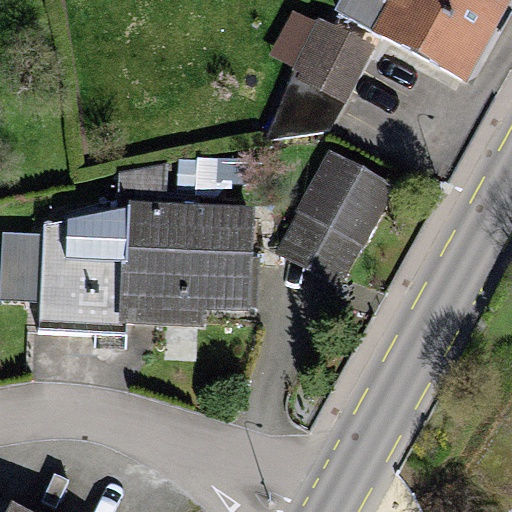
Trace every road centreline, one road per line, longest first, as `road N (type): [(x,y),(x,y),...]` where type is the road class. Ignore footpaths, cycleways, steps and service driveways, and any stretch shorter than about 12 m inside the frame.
road 1 (primary): [(327,511),(511,179)]
road 2 (residential): [(0,415),(108,415),(299,511)]
